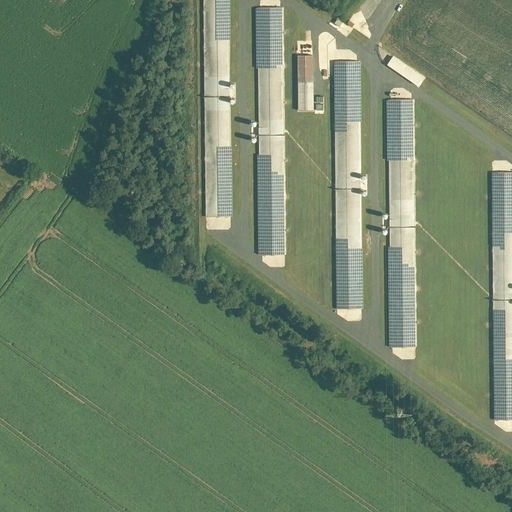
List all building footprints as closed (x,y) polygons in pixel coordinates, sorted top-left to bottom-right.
[(231,0),(203,0),(205,227),(232,227),(231,0)] [(286,6),(258,6),(259,261),(287,261),(286,6)] [(296,43),(297,113),(318,113),(317,43),(296,43)] [(363,54),(335,54),(336,310),(364,309),(363,54)] [(391,56),(385,65),(417,87),(423,77),(391,56)] [(415,101),(388,101),(389,356),(416,356),(415,101)] [(511,165),(491,165),(493,421),(511,420),(511,165)]
